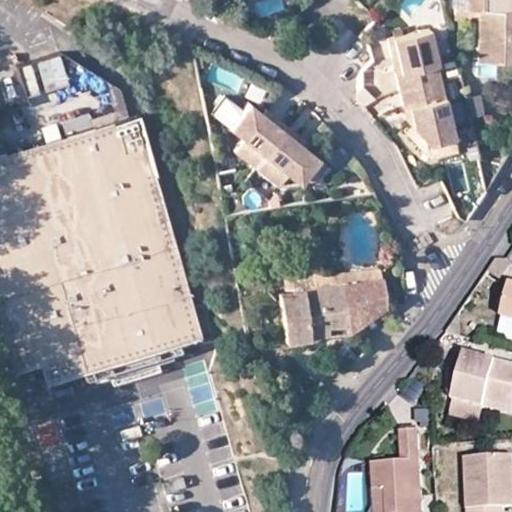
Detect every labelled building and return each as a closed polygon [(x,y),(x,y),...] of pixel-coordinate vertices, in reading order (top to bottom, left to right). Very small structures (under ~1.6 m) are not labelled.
[(511,58),(511,9),(494,9),(494,0),(465,0),(465,10),(478,10),(477,58),(511,58)] [(427,32),(386,40),(390,60),(395,59),(398,74),(393,75),(396,93),(401,110),(405,109),(409,126),(423,146),(450,140),(439,83),(427,32)] [(15,66),(24,92),(67,79),(58,52),(15,66)] [(442,87),(450,120),(462,117),(454,84),(442,87)] [(208,112),(220,121),(234,104),(222,95),(208,112)] [(230,143),(252,161),(286,121),(271,109),(267,113),(259,106),(246,95),(226,120),(239,131),(230,143)] [(267,113),(271,109),(263,102),(259,106),(267,113)] [(402,120),(409,126),(405,109),(401,110),(402,120)] [(201,337),(138,111),(0,150),(0,324),(12,367),(39,360),(45,381),(107,363),(111,376),(112,380),(117,379),(154,369),(158,367),(157,362),(153,350),(173,344),(182,342),(201,337)] [(286,121),(252,161),(273,179),(283,167),(295,177),(315,152),(302,141),(294,134),(297,130),(286,121)] [(426,159),(423,146),(409,126),(402,131),(420,156),(426,159)] [(306,137),(297,130),(294,134),(302,141),(306,137)] [(453,154),(450,140),(423,146),(426,159),(453,154)] [(506,259),(497,260),(489,272),(501,280),(511,261),(506,259)] [(376,277),(374,266),(308,275),(309,287),(376,277)] [(276,292),(283,339),(347,329),(383,304),(380,277),(376,277),(309,287),(276,292)] [(502,320),(511,321),(511,285),(502,320)] [(511,321),(502,320),(498,339),(511,342),(511,321)] [(343,355),(333,349),(321,363),(330,371),(343,355)] [(452,400),(482,407),(511,413),(511,364),(465,352),(452,400)] [(429,378),(427,356),(415,370),(429,378)] [(215,384),(192,387),(194,403),(217,400),(215,384)] [(478,422),(482,407),(452,400),(449,415),(478,422)] [(385,490),(386,511),(421,511),(416,431),(400,432),(402,461),(384,463),(384,456),(374,457),(375,463),(371,463),(373,491),(385,490)] [(511,456),(465,459),(467,511),(503,511),(503,508),(511,507),(511,456)] [(386,511),(385,490),(373,491),(374,511),(386,511)]
